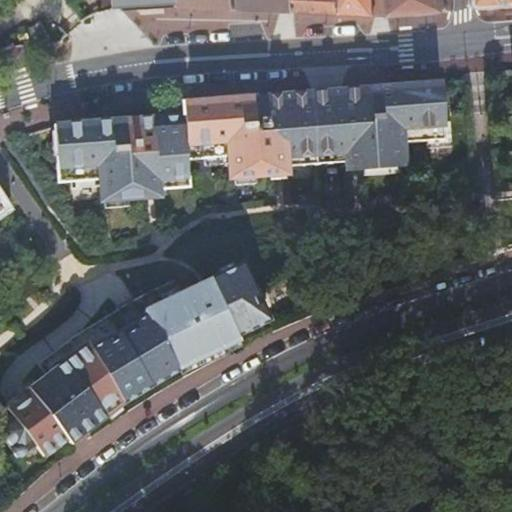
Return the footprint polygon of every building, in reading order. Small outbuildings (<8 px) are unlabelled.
[(181,0),(182,8),(235,11),(234,0),(181,0)] [(241,0),(242,11),(294,13),(293,0),(241,0)] [(293,0),(294,13),(340,14),(339,0),(293,0)] [(339,0),(340,14),(375,16),(374,0),(339,0)] [(445,9),(444,0),(390,0),(391,16),(441,14),(445,9)] [(511,0),(478,0),(478,7),(479,9),(481,10),(485,9),(511,7),(511,0)] [(133,26),(170,25),(169,9),(133,10),(133,26)] [(114,122),(55,126),(60,182),(71,181),(101,179),(101,187),(102,201),(105,201),(128,199),(165,196),(165,189),(164,179),(188,177),(186,160),(203,159),(228,157),(230,179),(234,178),(255,177),(271,176),(272,179),(287,178),(286,167),(286,157),(313,155),(340,153),(341,163),(341,170),(364,168),(401,165),(404,165),(402,143),(426,141),(443,140),(442,123),(439,84),(183,104),(113,109),(114,122)] [(450,122),(442,123),(443,140),(426,141),(427,149),(452,147),(450,122)] [(314,165),(341,163),(340,153),(313,155),(314,165)] [(314,165),(313,155),(286,157),(286,167),(314,165)] [(205,181),(230,179),(228,157),(203,159),(205,181)] [(401,173),(401,165),(364,168),(365,176),(401,173)] [(189,187),(188,177),(164,179),(165,189),(189,187)] [(256,184),(255,177),(234,178),(235,186),(256,184)] [(72,189),(101,187),(101,179),(71,181),(72,189)] [(129,207),(128,199),(105,201),(105,208),(129,207)] [(206,282),(190,289),(184,276),(140,297),(78,335),(39,364),(47,375),(6,408),(12,415),(1,423),(0,433),(14,451),(24,452),(34,445),(44,457),(67,439),(71,443),(84,433),(108,415),(112,419),(124,410),(120,405),(124,402),(152,386),(178,370),(179,369),(240,341),(240,340),(258,332),(255,327),(250,316),(264,309),(250,282),(242,265),(206,282)] [(250,316),(255,327),(269,320),(264,309),(250,316)] [(240,341),(179,369),(182,375),(243,346),(240,341)]
